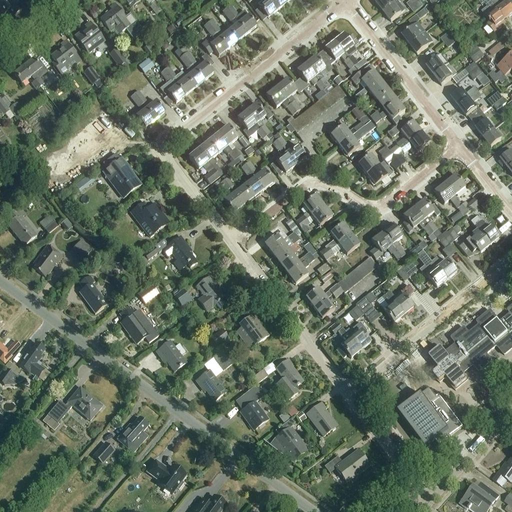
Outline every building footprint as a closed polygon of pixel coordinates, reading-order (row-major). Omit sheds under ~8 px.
[(0,0),(0,7),(2,6),(12,19),(24,11),(15,0),(0,0)] [(125,0),(126,1),(124,3),(130,10),(140,3),(139,2),(141,0),(125,0)] [(154,0),(144,0),(156,15),(162,11),(156,4),(157,4),(154,0)] [(245,0),(244,0),(240,3),(245,11),(250,7),(245,0)] [(267,19),(276,11),(267,0),(262,0),(264,3),(258,8),(267,19)] [(283,0),(267,0),(276,11),(286,4),(283,0)] [(390,0),(389,1),(388,0),(380,0),(374,5),(382,14),(393,5),(393,6),(399,0),(390,0)] [(476,0),(479,3),(483,0),(489,8),(482,13),(487,19),(487,18),(491,23),(488,25),(494,34),(503,27),(501,25),(505,22),(488,0),(476,0)] [(511,10),(506,3),(501,7),(495,0),(488,0),(505,22),(511,15),(511,10)] [(410,10),(414,14),(423,7),(419,2),(410,10)] [(434,15),(443,7),(439,3),(430,10),(434,15)] [(144,33),(136,22),(130,27),(125,21),(126,20),(115,5),(110,9),(112,12),(101,20),(110,32),(114,29),(119,35),(126,30),(134,40),(144,33)] [(390,24),(400,15),(393,6),(393,5),(382,14),(390,24)] [(227,10),(222,13),(226,17),(234,11),(230,7),(227,10)] [(425,9),(415,17),(419,22),(429,14),(427,12),(425,9)] [(234,11),(226,17),(230,22),(234,19),(238,16),(234,11)] [(238,16),(234,19),(238,24),(247,35),(256,27),(247,16),(242,21),(238,16)] [(211,21),(203,27),(207,32),(215,26),(211,21)] [(76,39),(89,55),(105,43),(90,24),(85,27),(87,30),(76,39)] [(234,27),(228,31),(237,42),(247,35),(238,24),(234,27)] [(417,25),(412,29),(401,38),(409,47),(425,34),(417,25)] [(207,43),(202,47),(210,56),(214,53),(218,58),(227,50),(215,34),(219,31),(215,26),(207,32),(215,42),(209,46),(207,43)] [(167,30),(170,35),(175,31),(172,27),(167,30)] [(219,31),(215,34),(227,50),(237,42),(228,31),(228,32),(222,36),(219,31)] [(440,40),(443,45),(452,38),(448,33),(440,40)] [(425,34),(409,47),(416,57),(433,44),(425,34)] [(354,68),(357,71),(361,68),(352,56),(357,53),(353,48),(354,47),(344,35),(334,42),(354,68)] [(456,43),(452,38),(443,45),(447,50),(456,43)] [(53,65),(59,73),(61,75),(72,67),(73,68),(81,62),(66,42),(61,46),(63,49),(51,57),(55,63),(53,65)] [(335,62),(341,58),(344,63),(350,71),(354,68),(334,42),(325,50),(335,62)] [(502,43),(489,53),(493,58),(506,48),(502,43)] [(471,59),(480,52),(475,47),(467,54),(471,59)] [(130,68),(116,50),(109,56),(119,69),(121,67),(126,73),(131,70),(130,68)] [(480,52),(471,59),(475,64),(484,58),(480,52)] [(186,53),(183,56),(204,82),(213,74),(204,63),(198,68),(186,53)] [(500,73),(496,77),(493,73),(488,76),(495,85),(499,82),(511,71),(511,55),(504,62),(505,62),(497,68),(500,73)] [(185,78),(194,89),(204,82),(183,56),(179,59),(187,69),(184,71),(188,76),(185,78)] [(319,74),(325,70),(328,74),(333,70),(325,60),(320,63),(315,57),(306,65),(326,90),(330,87),(324,79),(324,80),(319,74)] [(426,68),(433,78),(449,66),(442,57),(437,61),(436,60),(426,68)] [(32,77),(35,82),(40,88),(44,85),(39,79),(39,76),(37,73),(41,70),(34,60),(24,68),(32,77)] [(144,74),(152,68),(147,60),(140,66),(141,68),(140,68),(144,74)] [(465,71),(468,76),(477,68),(474,64),(465,71)] [(307,85),(310,82),(314,87),(315,86),(322,94),(326,90),(306,65),(297,72),(307,85)] [(449,66),(433,78),(441,87),(452,79),(444,70),(449,66)] [(22,85),(32,77),(24,68),(14,76),(22,85)] [(92,68),(83,75),(92,87),(94,85),(96,88),(103,84),(92,68)] [(164,79),(172,73),(168,68),(160,74),(164,79)] [(482,74),(477,68),(468,76),(473,82),(482,74)] [(356,87),(361,82),(366,89),(354,98),(357,101),(381,82),(373,72),(367,77),(363,71),(351,81),(356,87)] [(505,78),(511,72),(511,71),(499,82),(501,86),(508,81),(505,78)] [(172,73),(164,79),(172,89),(166,93),(175,105),(185,97),(172,81),(176,78),(172,73)] [(343,83),(338,77),(333,81),(338,87),(343,83)] [(185,97),(194,89),(185,78),(180,83),(176,78),(172,81),(185,97)] [(296,102),(291,97),(297,93),(299,95),(304,91),(297,82),(292,86),(287,80),(277,88),(287,101),(297,114),(301,110),(295,103),(296,102)] [(36,92),(40,88),(35,82),(31,85),(36,92)] [(364,97),(369,93),(376,102),(389,92),(381,82),(357,101),(360,105),(367,100),(364,97)] [(332,92),(340,101),(345,97),(338,87),(332,92)] [(287,101),(277,88),(266,97),(276,109),(283,104),(286,109),(292,117),(297,114),(287,101)] [(475,89),(465,97),(461,91),(451,99),(458,109),(478,94),(475,89)] [(138,92),(134,95),(142,106),(147,103),(138,92)] [(328,96),(335,105),(340,101),(332,92),(328,96)] [(384,112),(397,102),(389,92),(376,102),(384,112)] [(478,94),(458,109),(466,119),(477,110),(472,105),(481,98),(478,94)] [(489,102),(493,107),(502,99),(499,94),(489,102)] [(138,109),(142,106),(134,95),(130,99),(138,109)] [(331,108),(335,105),(328,96),(323,99),(331,108)] [(14,118),(18,115),(12,108),(9,111),(0,99),(0,116),(0,117),(3,118),(9,112),(14,118)] [(326,112),(331,108),(323,99),(319,103),(326,112)] [(506,104),(502,99),(493,107),(497,112),(506,104)] [(146,110),(154,121),(164,113),(155,102),(146,110)] [(383,121),(388,117),(395,126),(401,122),(398,117),(405,112),(397,102),(384,112),(385,112),(380,116),(379,116),(372,121),(375,125),(382,120),(383,121)] [(321,116),(326,112),(319,103),(314,106),(321,116)] [(246,112),(267,137),(271,134),(265,126),(264,127),(260,122),(266,118),(268,121),(273,117),(266,108),(261,111),(256,104),(246,112)] [(16,105),(12,108),(18,115),(22,112),(16,105)] [(317,120),(321,116),(314,106),(309,110),(317,120)] [(145,128),(154,121),(146,110),(136,117),(145,128)] [(312,123),(317,120),(309,110),(304,114),(312,123)] [(237,119),(246,131),(243,133),(248,140),(256,133),(262,141),(267,137),(246,112),(237,119)] [(370,119),(372,121),(379,116),(377,113),(370,119)] [(307,127),(312,123),(304,114),(300,118),(307,127)] [(302,131),(307,127),(300,118),(295,122),(302,131)] [(361,124),(349,134),(343,126),(330,136),(339,147),(351,137),(352,137),(356,134),(370,123),(366,118),(360,123),(361,124)] [(302,131),(295,122),(289,126),(297,135),(302,131)] [(396,145),(396,146),(394,148),(389,152),(392,156),(422,133),(413,122),(400,132),(405,138),(396,145)] [(483,140),(494,132),(486,122),(475,130),(483,140)] [(218,134),(238,159),(241,157),(231,144),(238,139),(228,126),(218,134)] [(399,134),(395,129),(387,135),(391,140),(399,134)] [(501,141),(494,132),(483,140),(491,150),(501,141)] [(401,156),(403,155),(404,156),(413,149),(417,154),(430,144),(422,133),(392,156),(401,167),(406,163),(401,156)] [(208,142),(218,155),(223,151),(228,156),(229,156),(234,162),(238,159),(218,134),(208,142)] [(297,146),(290,151),(282,139),(281,139),(278,136),(274,138),(283,150),(286,154),(296,167),(306,159),(297,146)] [(243,137),(238,141),(245,149),(250,145),(243,137)] [(351,137),(339,147),(347,158),(360,148),(352,137),(351,137)] [(278,153),(283,150),(274,138),(270,141),(278,153)] [(198,150),(220,177),(223,175),(216,166),(217,165),(213,159),(218,155),(208,142),(198,150)] [(8,147),(1,153),(7,160),(14,154),(8,147)] [(384,162),(392,156),(389,152),(385,148),(378,153),(382,158),(381,158),(384,162)] [(220,177),(198,150),(188,158),(198,171),(202,168),(208,175),(204,178),(210,186),(220,178),(220,177)] [(285,175),(296,167),(286,154),(283,150),(278,153),(281,157),(275,162),(285,175)] [(257,151),(253,154),(256,159),(261,155),(257,151)] [(502,168),(504,166),(508,171),(511,167),(511,153),(498,163),(502,168)] [(366,176),(379,166),(371,155),(358,166),(366,176)] [(385,163),(379,167),(379,166),(366,176),(375,187),(388,177),(393,173),(388,167),(391,165),(396,171),(401,167),(392,156),(384,162),(385,163)] [(123,199),(140,187),(120,160),(103,173),(123,199)] [(245,166),(264,191),(274,184),(264,171),(258,175),(255,171),(249,163),(245,166)] [(264,191),(245,166),(241,169),(250,181),(244,186),(253,199),(264,191)] [(80,191),(96,183),(92,176),(76,184),(80,191)] [(454,197),(455,197),(465,189),(455,176),(444,185),(454,197)] [(244,186),(233,194),(230,189),(234,186),(227,178),(223,181),(243,207),(253,199),(244,186)] [(233,214),(243,207),(223,181),(215,188),(218,192),(223,189),(229,197),(224,201),(233,214)] [(16,183),(10,188),(17,196),(23,191),(16,183)] [(432,191),(434,193),(444,206),(450,201),(457,211),(458,210),(464,218),(468,215),(462,206),(455,197),(454,197),(444,185),(440,188),(439,186),(432,191)] [(298,226),(324,207),(316,196),(302,206),(308,213),(296,223),(298,226)] [(466,203),(462,206),(468,215),(479,206),(474,200),(467,205),(466,203)] [(431,223),(427,219),(434,214),(437,217),(440,214),(433,205),(430,208),(424,201),(413,209),(423,222),(427,227),(431,223)] [(150,239),(169,224),(154,205),(148,210),(143,204),(131,213),(150,239)] [(307,227),(315,222),(319,227),(332,217),(324,207),(298,226),(305,236),(310,232),(307,227)] [(24,246),(35,236),(19,216),(21,215),(16,208),(6,217),(11,222),(7,226),(24,246)] [(402,217),(408,224),(404,227),(409,233),(418,226),(422,231),(423,230),(429,238),(433,235),(427,227),(423,222),(413,209),(402,217)] [(48,216),(39,224),(48,235),(57,227),(48,216)] [(489,226),(486,229),(477,218),(470,223),(477,231),(490,247),(499,239),(489,226)] [(433,234),(437,239),(441,236),(431,223),(427,227),(433,235),(433,234)] [(328,237),(330,235),(333,239),(324,247),(325,249),(327,247),(330,251),(331,252),(338,245),(351,235),(343,225),(336,230),(334,227),(325,234),(328,237)] [(410,262),(396,243),(403,238),(392,225),(382,234),(402,259),(402,260),(406,265),(410,262)] [(448,234),(447,234),(454,242),(459,239),(457,236),(460,233),(456,227),(448,234)] [(474,239),(470,242),(469,240),(464,244),(472,254),(477,250),(480,255),(490,247),(477,231),(472,235),(474,239)] [(447,233),(442,236),(449,246),(454,242),(447,234),(448,234),(447,233)] [(294,234),(283,243),(277,235),(264,245),(272,255),(296,237),(294,234)] [(383,256),(382,254),(387,250),(391,256),(392,255),(398,263),(402,260),(402,259),(382,234),(371,242),(376,249),(370,253),(375,261),(383,256)] [(338,245),(342,250),(346,256),(359,246),(351,235),(338,245)] [(433,235),(428,239),(431,243),(437,239),(433,235)] [(445,249),(449,246),(442,236),(441,237),(441,236),(437,239),(445,249)] [(300,241),(296,237),(272,255),(280,265),(292,255),(288,250),(300,241)] [(183,270),(183,269),(187,265),(190,269),(198,264),(187,251),(190,249),(184,242),(183,243),(180,238),(162,252),(168,259),(173,256),(177,262),(173,264),(180,273),(183,270)] [(81,240),(71,253),(83,262),(93,249),(81,240)] [(422,242),(417,246),(421,252),(427,248),(422,242)] [(449,259),(457,252),(451,245),(443,251),(449,259)] [(55,265),(61,257),(46,246),(41,253),(44,255),(40,260),(38,258),(33,265),(35,266),(33,269),(44,278),(54,264),(55,265)] [(319,253),(322,257),(330,251),(327,247),(325,249),(319,253)] [(148,261),(159,253),(155,248),(144,256),(148,261)] [(322,257),(326,262),(334,256),(331,252),(330,251),(322,257)] [(310,254),(298,263),(292,255),(280,265),(287,275),(312,256),(310,254)] [(312,256),(287,275),(295,286),(308,276),(304,271),(308,267),(308,266),(315,261),(312,256)] [(148,265),(149,264),(143,258),(138,262),(143,268),(144,267),(146,270),(150,267),(148,265)] [(369,259),(364,263),(372,272),(377,268),(369,259)] [(431,263),(446,282),(456,274),(446,261),(441,265),(437,259),(431,263)] [(332,264),(329,262),(316,271),(321,277),(331,270),(329,266),(332,264)] [(446,282),(431,263),(431,262),(420,271),(426,279),(428,278),(437,289),(446,282)] [(367,276),(372,272),(364,263),(360,266),(367,276)] [(400,269),(409,279),(413,275),(405,265),(400,269)] [(363,280),(367,276),(360,266),(355,270),(363,280)] [(404,283),(409,279),(400,269),(396,273),(404,283)] [(358,283),(363,280),(355,270),(350,274),(358,283)] [(323,285),(335,276),(332,272),(320,280),(323,285)] [(353,287),(358,283),(350,274),(346,278),(353,287)] [(95,316),(108,306),(93,285),(95,283),(90,277),(79,285),(83,291),(79,294),(95,316)] [(207,312),(225,299),(213,283),(214,282),(211,277),(197,287),(204,297),(198,301),(207,312)] [(349,291),(353,287),(346,278),(341,282),(349,291)] [(336,286),(340,290),(343,293),(342,293),(344,295),(349,291),(341,282),(336,286)] [(145,307),(160,294),(152,285),(137,298),(145,307)] [(340,290),(336,286),(329,292),(324,296),(318,289),(305,299),(314,310),(326,300),(332,296),(332,295),(340,290)] [(192,302),(183,290),(174,297),(183,309),(192,302)] [(340,290),(332,295),(332,296),(335,299),(342,293),(343,293),(340,290)] [(386,295),(403,317),(413,309),(403,297),(397,301),(389,292),(386,295)] [(370,294),(360,302),(375,321),(380,318),(370,306),(376,301),(370,294)] [(381,299),(389,308),(384,312),(394,324),(403,317),(386,295),(381,299)] [(335,311),(326,300),(314,310),(322,320),(335,311)] [(371,325),(375,321),(360,302),(355,306),(356,308),(348,314),(355,323),(364,316),(371,325)] [(121,325),(136,346),(144,339),(149,345),(158,337),(139,311),(136,314),(131,307),(120,316),(125,322),(121,325)] [(440,349),(428,359),(438,371),(432,376),(439,385),(445,380),(455,392),(467,382),(462,376),(473,366),(479,373),(491,363),(485,356),(496,347),(504,357),(511,350),(511,308),(507,312),(510,316),(499,325),(496,321),(489,313),(476,323),(479,327),(468,336),(463,330),(451,339),(456,346),(445,355),(440,349)] [(254,316),(241,325),(239,328),(240,330),(236,333),(248,349),(255,343),(257,346),(269,337),(257,322),(258,321),(254,316)] [(338,325),(330,331),(334,336),(342,330),(338,325)] [(336,351),(343,359),(348,355),(351,359),(360,352),(345,333),(346,333),(343,330),(338,333),(346,343),(336,351)] [(360,331),(355,335),(354,334),(353,335),(349,330),(346,333),(345,333),(360,352),(370,344),(360,331)] [(222,331),(212,339),(219,348),(229,340),(222,331)] [(159,341),(152,346),(155,350),(162,345),(159,341)] [(186,364),(181,358),(186,354),(180,345),(175,349),(170,343),(156,353),(160,359),(162,357),(174,373),(186,364)] [(7,352),(0,345),(0,361),(3,365),(12,356),(7,352)] [(31,350),(18,368),(29,376),(30,374),(38,380),(45,371),(40,367),(41,365),(39,363),(42,359),(41,358),(45,351),(36,345),(32,351),(31,350)] [(222,352),(212,359),(222,372),(233,365),(222,352)] [(276,371),(283,380),(277,386),(289,401),(298,394),(294,389),(303,382),(291,367),(293,366),(289,361),(276,371)] [(18,376),(21,371),(13,364),(0,380),(0,383),(5,387),(17,386),(24,381),(18,376)] [(249,380),(254,387),(267,377),(262,370),(249,380)] [(196,383),(199,388),(202,387),(214,403),(226,394),(210,372),(196,383)] [(255,403),(264,397),(254,388),(235,403),(237,402),(244,411),(240,413),(254,431),(268,420),(255,403)] [(428,390),(422,394),(403,408),(397,413),(399,416),(425,450),(428,448),(430,446),(435,442),(438,446),(453,435),(455,433),(462,428),(438,396),(435,398),(435,397),(429,389),(428,390)] [(80,390),(65,407),(60,402),(48,416),(58,425),(73,408),(90,422),(102,408),(80,390)] [(323,438),(336,427),(324,411),(326,410),(322,404),(306,416),(323,438)] [(286,412),(291,419),(295,416),(298,414),(293,407),(286,412)] [(469,409),(465,413),(469,419),(474,415),(469,409)] [(301,423),(306,419),(301,414),(296,418),(301,423)] [(54,432),(59,426),(48,416),(43,422),(54,432)] [(143,434),(148,427),(139,419),(132,428),(130,426),(117,440),(130,452),(133,454),(147,438),(143,434)] [(293,466),(297,461),(308,452),(291,429),(294,424),(290,421),(275,432),(280,436),(274,441),(275,442),(270,448),(293,466)] [(43,435),(38,441),(42,444),(47,438),(43,435)] [(105,444),(92,458),(102,466),(115,452),(105,444)] [(357,452),(342,464),(338,458),(324,468),(329,475),(336,470),(346,484),(369,467),(357,452)] [(511,485),(511,483),(511,456),(506,465),(505,464),(492,481),(502,489),(507,482),(511,485)] [(182,483),(186,477),(183,475),(184,473),(177,469),(176,470),(173,468),(169,472),(156,462),(147,474),(161,484),(159,486),(172,495),(177,489),(179,491),(184,484),(182,483)] [(470,511),(487,511),(498,498),(483,486),(479,491),(473,487),(459,504),(468,510),(467,511),(468,511),(469,511),(470,511)] [(223,511),(227,507),(224,505),(225,504),(218,499),(217,500),(214,498),(209,505),(203,501),(194,511),(223,511)]
